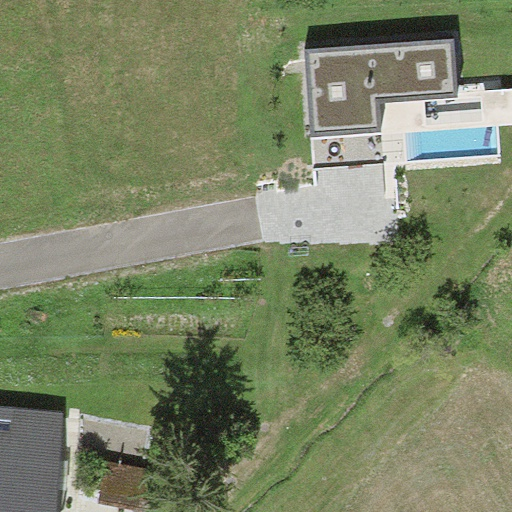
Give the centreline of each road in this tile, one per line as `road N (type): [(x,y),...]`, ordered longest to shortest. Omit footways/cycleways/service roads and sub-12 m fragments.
road 1 (track): [(511,189),(437,284),(204,511)]
road 2 (residential): [(0,265),(251,222)]
